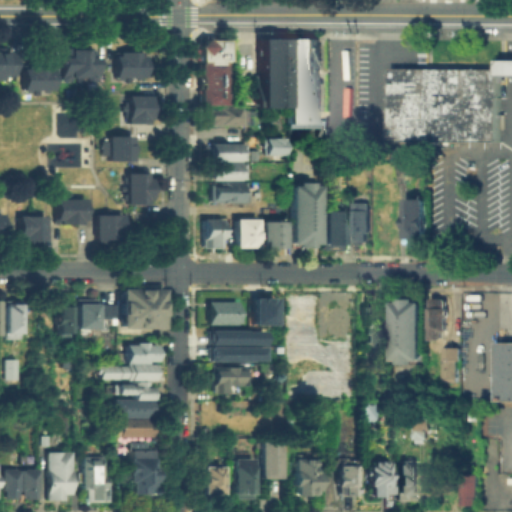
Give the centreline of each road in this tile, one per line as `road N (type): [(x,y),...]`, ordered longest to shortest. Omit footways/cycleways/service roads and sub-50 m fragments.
road 1 (residential): [(0,271),(511,273)]
road 2 (residential): [(175,511),(177,0)]
road 3 (tertiary): [(177,15),(511,15)]
road 4 (tertiary): [(0,15),(177,15)]
